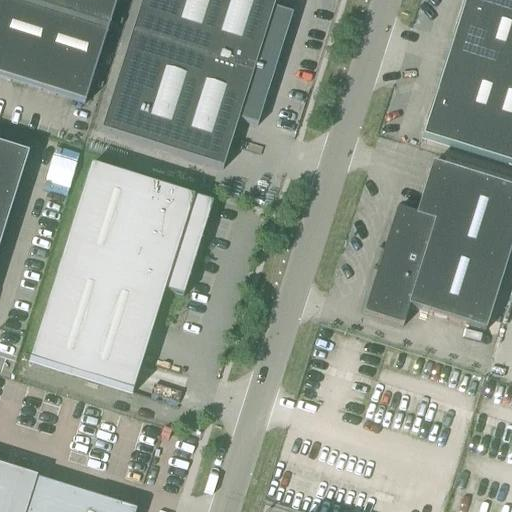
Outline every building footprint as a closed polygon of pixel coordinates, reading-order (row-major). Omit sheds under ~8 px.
[(0,0),(0,80),(83,107),(117,0),(0,0)] [(280,67),(280,66),(275,65),(290,17),(291,18),(291,17),(269,10),(271,0),(141,0),(99,134),(222,172),(222,171),(218,170),(223,154),(234,122),(256,129),(257,128),(255,127),(265,96),(270,98),(270,97),(269,97),(271,92),(279,66),(280,67)] [(456,25),(447,54),(511,74),(511,0),(464,0),(456,25)] [(511,74),(447,54),(427,118),(428,118),(421,140),(511,168),(511,74)] [(66,196),(80,156),(58,148),(44,189),(66,196)] [(0,243),(27,158),(0,149),(0,243)] [(395,212),(362,317),(402,329),(408,310),(484,334),(511,246),(511,191),(431,166),(414,218),(395,212)] [(182,300),(211,207),(173,195),(89,168),(27,364),(131,397),(163,295),(182,300)] [(130,511),(35,482),(35,481),(4,471),(6,466),(0,463),(0,511),(130,511)]
